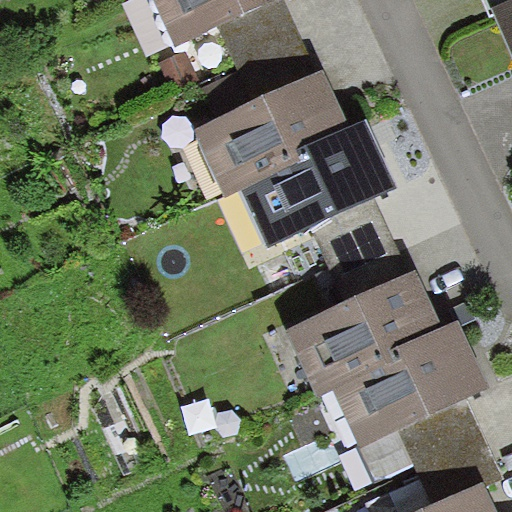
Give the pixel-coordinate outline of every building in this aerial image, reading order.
[(159,0),(179,42),(271,0),(159,0)] [(510,0),(474,0),(481,13),(491,9),(510,0)] [(511,0),(510,0),(491,9),(511,58),(511,0)] [(309,67),(282,11),(209,45),(237,103),(186,127),(221,199),(239,191),(269,253),(391,195),(359,126),(346,132),(314,65),(309,67)] [(400,282),(368,211),(308,238),(338,305),(280,331),(319,414),(333,408),(355,455),(480,398),(447,324),(436,329),(412,277),(400,282)] [(495,511),(478,476),(492,470),(464,410),(397,442),(426,504),(409,511),(495,511)]
